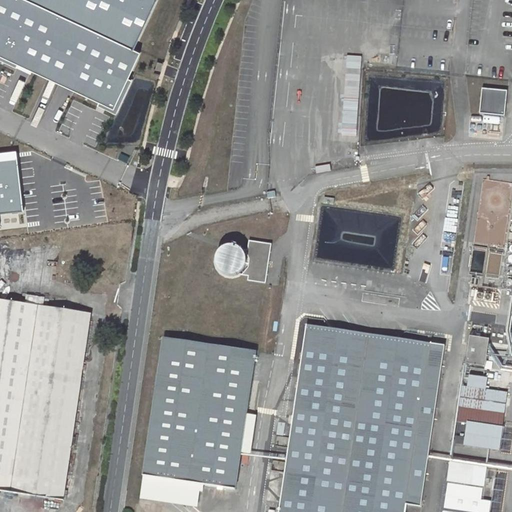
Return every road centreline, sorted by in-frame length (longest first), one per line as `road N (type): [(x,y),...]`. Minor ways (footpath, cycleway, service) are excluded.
road 1 (residential): [(511,155),(472,154),(319,181),(305,193),(180,222),(152,217)]
road 2 (unclassified): [(109,511),(152,217)]
road 3 (unclassified): [(152,217),(175,110),(214,0)]
road 4 (unknown): [(260,511),(296,300)]
